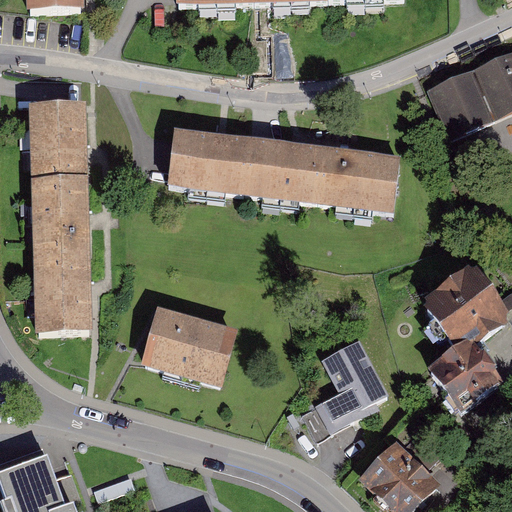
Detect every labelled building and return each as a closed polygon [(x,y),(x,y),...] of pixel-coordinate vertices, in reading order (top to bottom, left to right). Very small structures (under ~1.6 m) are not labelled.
[(97,0),(40,0),(41,23),(98,21),(97,0)] [(419,0),(191,0),(192,18),(419,10),(419,0)] [(511,60),(428,95),(451,150),(511,125),(511,60)] [(101,114),(42,116),(46,343),(105,342),(101,114)] [(410,167),(190,141),(183,198),(403,224),(410,167)] [(475,355),(445,377),(474,419),(511,392),(511,375),(496,352),(511,340),(511,300),(493,274),(443,309),(475,355)] [(251,340),(171,317),(155,374),(234,397),(251,340)] [(347,397),(323,408),(338,438),(376,419),(374,415),(395,405),(366,346),(331,364),(347,397)] [(422,511),(438,496),(396,456),(365,490),(386,511),(422,511)] [(76,511),(62,469),(14,485),(22,511),(76,511)]
